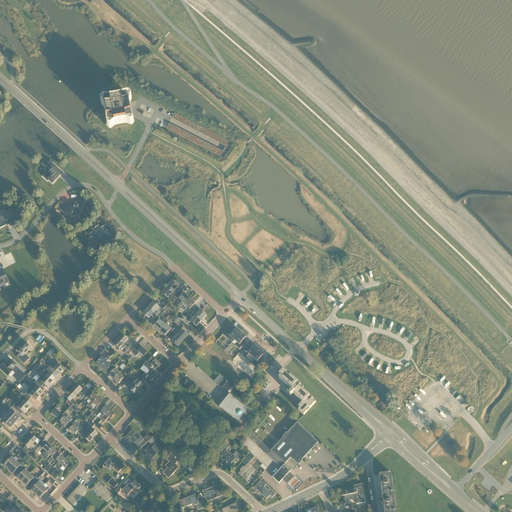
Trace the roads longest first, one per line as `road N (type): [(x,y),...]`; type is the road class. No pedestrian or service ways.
road 1 (residential): [(173,267),(131,235),(95,189),(80,184),(0,246)]
road 2 (residential): [(259,511),(217,473),(165,491),(108,439)]
road 3 (tertiary): [(120,184),(0,74)]
road 4 (tertiary): [(0,82),(117,188)]
road 5 (tertiary): [(233,291),(120,184)]
road 6 (tertiary): [(117,188),(233,291)]
road 7 (tertiary): [(389,432),(297,348)]
